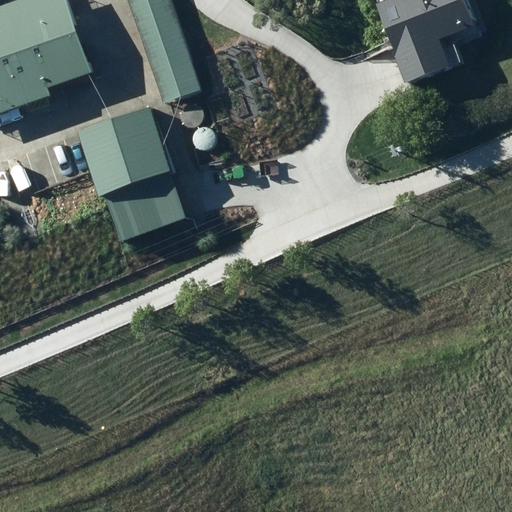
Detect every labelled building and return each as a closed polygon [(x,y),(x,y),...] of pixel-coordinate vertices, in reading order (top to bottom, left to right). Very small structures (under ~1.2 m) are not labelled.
[(97,79),(71,0),(31,0),(0,10),(0,128),(69,106),(64,90),(97,79)] [(207,93),(175,0),(129,0),(165,107),(207,93)] [(482,26),(472,0),(381,0),(412,87),(462,69),(451,37),(482,26)] [(294,107),(266,35),(206,58),(233,130),(294,107)] [(179,175),(154,106),(82,132),(107,201),(179,175)]
